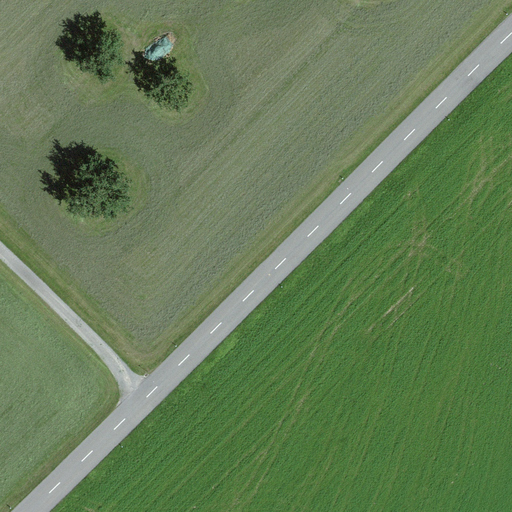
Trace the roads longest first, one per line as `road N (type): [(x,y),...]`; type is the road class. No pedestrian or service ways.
road 1 (tertiary): [(511,33),(31,511)]
road 2 (track): [(0,248),(147,399)]
